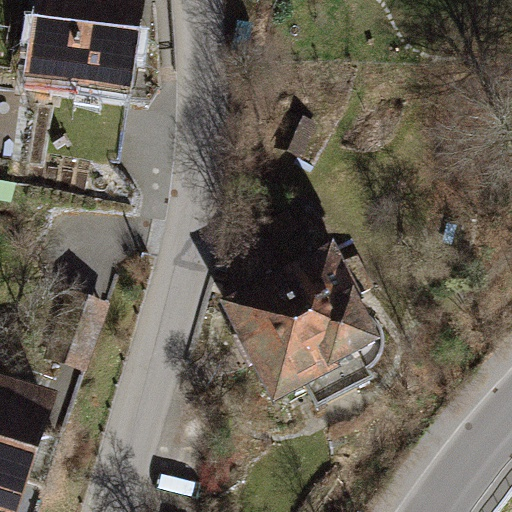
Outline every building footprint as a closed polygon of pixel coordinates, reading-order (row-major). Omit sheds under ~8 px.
[(155,0),(41,0),(29,78),(140,96),(155,0)] [(121,164),(129,106),(55,95),(47,153),(121,164)] [(318,126),(291,113),(273,149),(301,162),(318,126)] [(336,260),(220,318),(275,421),(309,404),(317,422),(375,392),(369,385),(378,379),(383,371),(385,362),(385,354),(384,344),(378,337),(372,333),(364,330),(336,260)] [(110,304),(70,291),(47,360),(87,373),(110,304)] [(31,511),(70,401),(0,376),(0,511),(31,511)]
